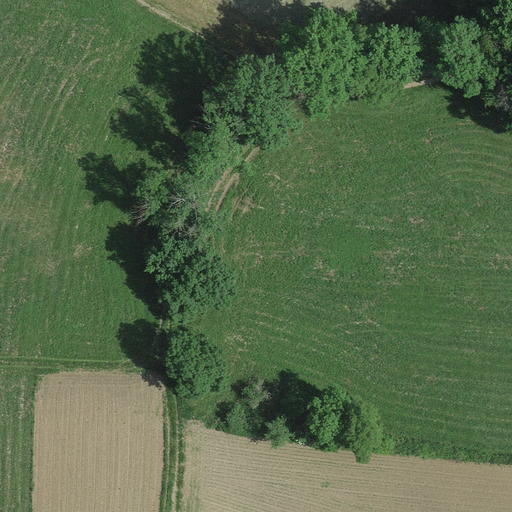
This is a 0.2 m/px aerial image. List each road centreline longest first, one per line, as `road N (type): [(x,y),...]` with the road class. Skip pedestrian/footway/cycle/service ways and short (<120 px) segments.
road 1 (track): [(323,93),(277,115),(235,166),(172,295),(170,511)]
road 2 (track): [(323,93),(246,60),(144,0)]
road 3 (track): [(511,65),(323,93)]
